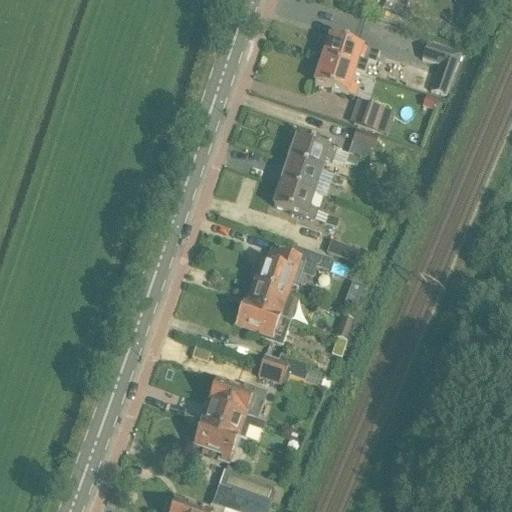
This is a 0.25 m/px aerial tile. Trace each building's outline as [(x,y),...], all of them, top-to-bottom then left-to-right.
[(379,23),(378,26),(404,35),(405,31),(404,30),(408,18),(403,17),(408,4),(400,2),(400,0),(386,0),(383,11),(379,22),(379,23)] [(321,63),(356,74),(355,75),(363,78),(368,63),(376,65),(378,56),(329,40),(321,63)] [(421,63),(439,69),(430,94),(445,100),(461,58),(427,45),(421,63)] [(356,74),(321,63),(314,86),(355,100),(359,89),(351,87),(355,75),(356,74)] [(383,112),(360,104),(353,127),(375,134),(383,112)] [(347,157),(296,140),(288,164),(323,175),(327,163),(332,165),(344,169),(346,166),(356,169),(359,161),(364,163),(367,164),(371,152),(374,153),(378,140),(355,132),(347,157)] [(344,182),(332,178),(323,175),(288,164),(280,186),(315,198),(320,183),(341,190),(344,182)] [(280,186),(272,210),(314,224),(335,231),(338,222),(317,215),(318,213),(311,210),(315,198),(280,186)] [(331,243),(326,256),(354,266),(364,270),(368,258),(359,255),(359,254),(331,243)] [(253,287),(288,299),(291,289),(296,291),(304,266),(303,266),(307,255),(294,250),(290,262),(276,257),(275,262),(270,260),(267,268),(260,265),(253,287)] [(243,308),(290,324),(298,303),(288,299),(253,287),(247,302),(245,301),(243,308)] [(236,329),(263,339),(261,343),(281,350),(290,324),(243,308),(236,329)] [(264,359),(260,370),(285,379),(321,391),(325,379),(308,374),(310,367),(280,358),(278,364),(264,359)] [(260,370),(257,380),(282,388),(285,379),(260,370)] [(208,398),(211,402),(210,406),(256,423),(262,404),(252,401),(254,396),(255,397),(256,393),(243,389),(242,394),(217,385),(216,389),(210,392),(208,398)] [(202,428),(244,442),(248,430),(262,434),(265,426),(256,423),(210,406),(202,428)] [(244,442),(202,428),(201,431),(196,434),(194,440),(196,444),(194,449),(219,458),(218,463),(237,470),(247,443),(244,442)] [(276,493),(224,476),(219,490),(271,509),(276,493)] [(269,511),(271,509),(219,490),(212,508),(211,508),(210,511),(204,509),(202,511),(195,511),(177,506),(175,511),(169,511),(269,511)]
